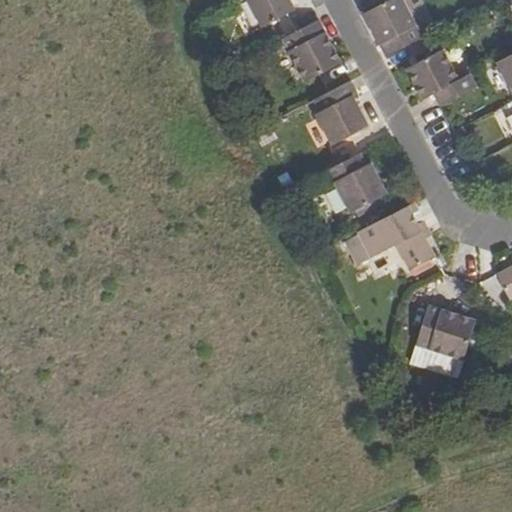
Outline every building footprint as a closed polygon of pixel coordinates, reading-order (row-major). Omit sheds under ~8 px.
[(246,0),(262,28),(288,15),(296,11),(289,0),(246,0)] [(363,14),(385,56),(408,45),(423,37),(403,0),(390,0),(385,2),(363,14)] [(283,40),(304,82),(319,74),(342,63),(319,20),(297,31),(283,40)] [(433,96),(440,107),(478,87),(471,76),(470,74),(459,79),(444,49),(417,63),(407,68),(424,100),(433,96)] [(511,54),(497,63),(511,92),(511,54)] [(316,115),(333,146),(352,136),(369,126),(353,97),(357,95),(351,81),(329,92),(314,100),(320,113),(316,115)] [(511,128),(511,102),(502,108),(511,128)] [(335,183),(350,214),(387,194),(371,164),(367,166),(360,153),(324,172),(330,186),(335,183)] [(397,246),(410,270),(436,257),(426,238),(433,234),(414,202),(397,212),(358,232),(369,255),(382,248),(384,253),(397,246)] [(511,267),(497,275),(511,301),(511,299),(511,267)] [(416,346),(463,360),(475,320),(430,306),(416,346)]
